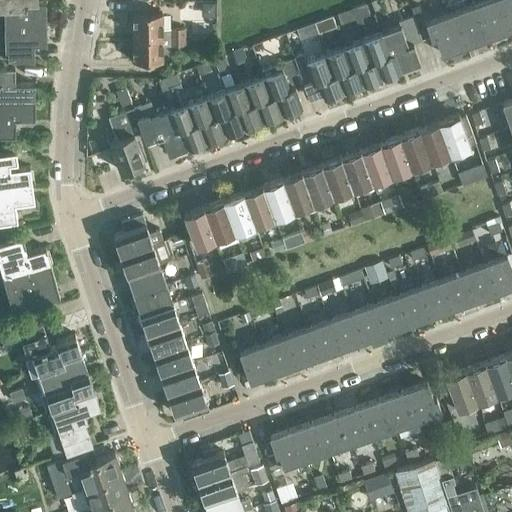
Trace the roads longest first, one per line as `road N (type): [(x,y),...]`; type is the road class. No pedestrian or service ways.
road 1 (residential): [(511,67),(77,216)]
road 2 (residential): [(511,312),(151,443)]
road 3 (residential): [(151,443),(77,216)]
road 4 (residential): [(77,216),(71,102),(93,0)]
